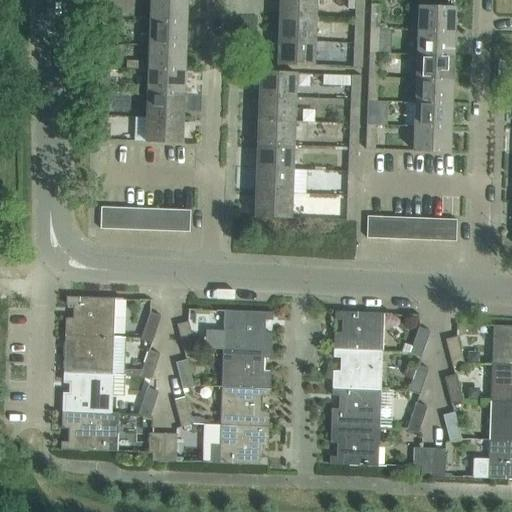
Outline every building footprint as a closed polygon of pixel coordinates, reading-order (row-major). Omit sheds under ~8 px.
[(103,0),(102,20),(110,21),(111,0),(103,0)] [(150,0),(150,22),(186,23),(187,0),(150,0)] [(315,17),(316,0),(279,0),(279,16),(315,17)] [(364,19),(364,0),(354,0),(354,19),(364,19)] [(379,5),(370,5),(369,29),(379,30),(379,5)] [(454,32),(455,8),(419,6),(418,31),(454,32)] [(315,41),(315,17),(279,16),(278,40),(315,41)] [(363,43),(364,19),(354,19),(353,43),(363,43)] [(110,45),(110,21),(102,20),(101,44),(110,45)] [(185,47),(186,23),(150,22),(149,46),(185,47)] [(378,54),(379,30),(369,29),(368,53),(378,54)] [(453,56),(454,32),(418,31),(417,55),(453,56)] [(314,66),(315,41),(278,40),(277,64),(314,66)] [(362,68),(363,43),(353,43),(352,67),(362,68)] [(109,69),(110,45),(101,44),(100,68),(109,69)] [(185,71),(185,47),(149,46),(148,70),(185,71)] [(377,78),(378,54),(368,53),(368,77),(377,78)] [(452,80),(453,56),(417,55),(417,79),(452,80)] [(108,93),(109,69),(100,68),(100,92),(108,93)] [(184,95),(185,71),(148,70),(147,94),(184,95)] [(296,73),(261,72),(260,72),(259,97),(295,99),(296,73)] [(352,75),(351,101),(360,101),(361,75),(352,75)] [(376,102),(377,78),(368,77),(367,101),(376,102)] [(451,104),(452,80),(417,79),(416,103),(451,104)] [(107,117),(108,93),(100,92),(99,116),(107,117)] [(183,119),(184,95),(147,94),(147,118),(183,119)] [(294,124),(295,99),(259,97),(258,123),(294,124)] [(359,126),(360,101),(351,101),(350,126),(359,126)] [(375,126),(376,102),(367,101),(366,125),(375,126)] [(450,128),(451,104),(416,103),(406,103),(405,127),(415,127),(450,128)] [(106,141),(107,117),(99,116),(98,141),(106,141)] [(182,144),(183,119),(147,118),(146,143),(182,144)] [(293,147),(294,124),(258,123),(257,146),(293,147)] [(375,150),(375,126),(366,125),(365,150),(375,150)] [(358,149),(359,126),(350,126),(349,149),(358,149)] [(450,153),(450,128),(415,127),(414,152),(450,153)] [(293,171),(293,147),(257,146),(257,170),(293,171)] [(357,173),(358,149),(349,149),(348,173),(357,173)] [(292,194),(293,171),(257,170),(256,193),(292,194)] [(356,197),(357,173),(348,173),(347,196),(356,197)] [(346,192),(326,191),(326,203),(345,204),(346,192)] [(291,219),(292,194),(256,193),(255,217),(291,219)] [(355,221),(356,197),(347,196),(346,220),(355,221)] [(111,231),(112,209),(101,208),(100,230),(111,231)] [(123,231),(123,209),(112,209),(111,231),(123,231)] [(134,231),(135,209),(123,209),(123,231),(134,231)] [(145,232),(146,210),(135,209),(134,231),(145,232)] [(156,232),(157,210),(146,210),(145,232),(156,232)] [(167,233),(168,211),(157,210),(156,232),(167,233)] [(179,233),(179,211),(168,211),(167,233),(179,233)] [(191,211),(179,211),(179,233),(190,233),(191,211)] [(378,239),(378,217),(367,217),(366,239),(378,239)] [(389,239),(389,217),(378,217),(378,239),(389,239)] [(400,240),(400,218),(389,217),(389,239),(400,240)] [(411,240),(412,218),(400,218),(400,240),(411,240)] [(422,240),(423,218),(412,218),(411,240),(422,240)] [(433,240),(434,219),(423,218),(422,240),(433,240)] [(445,241),(445,219),(434,219),(433,240),(445,241)] [(456,219),(445,219),(445,241),(456,241),(456,219)] [(64,336),(113,338),(114,299),(66,297),(65,305),(73,305),(72,318),(65,318),(64,336)] [(205,329),(205,348),(223,349),(223,350),(270,352),(271,335),(264,335),(264,321),(272,322),(272,313),(225,311),(224,312),(224,330),(205,329)] [(381,351),(382,315),(382,314),(333,312),(333,320),(341,320),(341,334),(333,333),(333,350),(381,351)] [(160,316),(150,313),(148,313),(140,339),(151,343),(160,316)] [(195,349),(188,322),(176,325),(183,352),(195,349)] [(511,326),(493,325),(491,364),(511,364),(511,326)] [(429,331),(420,328),(418,327),(409,353),(421,357),(429,331)] [(124,369),(124,354),(112,354),(113,338),(64,336),(62,374),(112,376),(112,375),(139,376),(141,370),(124,369)] [(464,364),(457,337),(446,339),(453,367),(464,364)] [(150,381),(159,354),(148,350),(141,370),(139,376),(138,377),(150,381)] [(270,360),(270,352),(223,350),(222,388),(269,389),(270,373),(262,372),(263,359),(270,360)] [(380,389),(381,351),(333,350),(333,358),(340,358),(340,372),(332,372),(332,388),(380,389)] [(187,360),(185,360),(175,363),(182,390),(193,387),(187,360)] [(511,364),(491,364),(490,402),(511,402),(511,364)] [(427,369),(417,365),(416,365),(407,391),(418,395),(427,369)] [(110,413),(112,376),(62,374),(62,381),(70,381),(69,395),(62,394),(61,412),(110,413)] [(456,374),(455,375),(444,377),(451,405),(462,402),(456,374)] [(158,392),(147,388),(137,414),(149,418),(158,392)] [(269,397),(269,389),(222,388),(221,426),(268,427),(268,411),(261,411),(262,397),(269,397)] [(378,427),(380,389),(332,388),(331,396),(340,396),(339,410),(331,409),(331,426),(378,427)] [(185,397),(184,398),(174,400),(180,427),(192,424),(185,397)] [(511,402),(490,402),(488,440),(511,440),(511,402)] [(426,407),(416,404),(414,403),(405,429),(416,434),(426,407)] [(118,414),(110,413),(61,412),(60,429),(68,429),(67,442),(60,442),(60,450),(117,452),(118,414)] [(454,413),(453,413),(442,416),(449,443),(461,440),(454,413)] [(267,445),(268,427),(221,426),(220,446),(211,446),(211,464),(219,464),(268,466),(268,457),(259,457),(260,445),(267,445)] [(377,466),(378,427),(331,426),(330,444),(338,444),(337,456),(330,456),(329,464),(377,466)] [(163,462),(164,433),(149,432),(148,453),(151,453),(151,461),(163,462)] [(175,462),(176,433),(164,433),(163,462),(175,462)] [(511,440),(488,440),(487,460),(475,459),(474,478),(511,479),(511,440)] [(432,476),(433,448),(421,447),(413,447),(412,467),(420,467),(420,476),(432,476)] [(444,477),(445,448),(433,448),(432,476),(444,477)]
